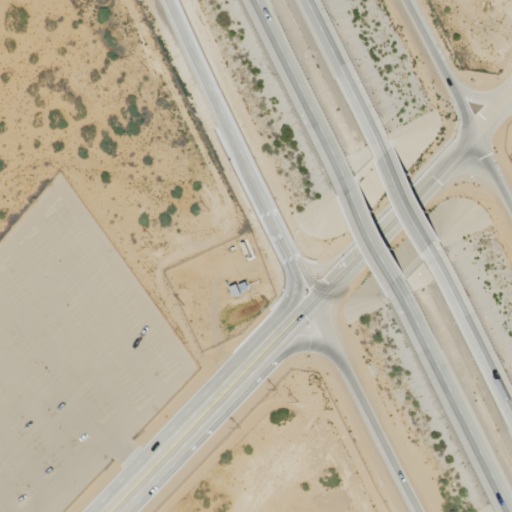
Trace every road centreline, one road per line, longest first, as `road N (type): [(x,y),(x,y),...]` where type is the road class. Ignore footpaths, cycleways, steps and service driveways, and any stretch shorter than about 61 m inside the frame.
road 1 (tertiary): [(511,75),(91,511)]
road 2 (motorway): [(168,0),(421,511)]
road 3 (tertiary): [(129,511),(511,103)]
road 4 (motorway): [(511,213),(406,0)]
road 5 (motorway): [(408,299),(510,511)]
road 6 (motorway): [(258,0),(351,185)]
road 7 (motorway): [(386,146),(312,0)]
road 8 (motorway): [(511,407),(447,275)]
road 9 (motorway): [(447,275),(386,146)]
road 10 (motorway): [(351,185),(408,299)]
